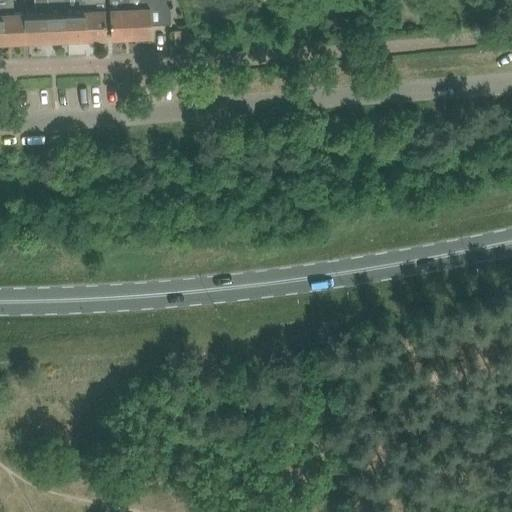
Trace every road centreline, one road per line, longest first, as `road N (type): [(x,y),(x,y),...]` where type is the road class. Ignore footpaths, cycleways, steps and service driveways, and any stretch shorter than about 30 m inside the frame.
road 1 (primary): [(511,241),(271,283),(0,300)]
road 2 (residential): [(511,83),(0,124)]
